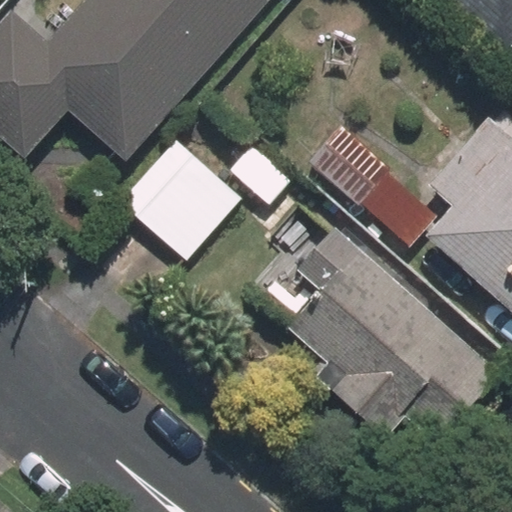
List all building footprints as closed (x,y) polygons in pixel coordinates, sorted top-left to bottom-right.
[(72,122),(122,167),(273,0),(84,0),(47,41),(15,13),(0,29),(0,141),(30,168),(72,122)] [(511,57),(511,0),(427,0),(505,66),(511,57)] [(511,326),(511,117),(507,113),(433,197),(450,212),(454,216),(424,250),(511,326)] [(307,167),(404,253),(433,220),(336,134),(307,167)] [(175,144),(119,208),(188,268),(244,205),(175,144)] [(309,302),(272,342),(388,450),(410,427),(440,455),(508,383),(339,224),(286,280),(309,302)]
